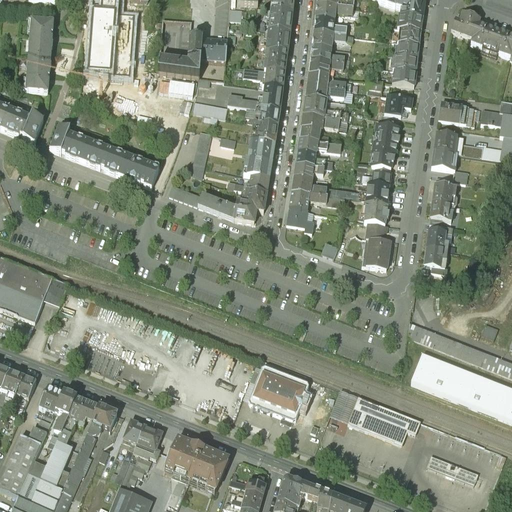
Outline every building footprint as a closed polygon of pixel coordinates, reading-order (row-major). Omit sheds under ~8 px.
[(93,0),(88,77),(129,82),(134,21),(119,20),(120,0),(93,0)] [(239,0),(239,8),(257,10),(257,0),(239,0)] [(293,0),(278,0),(278,3),(271,2),(270,15),(291,17),(293,0)] [(317,0),(316,9),(352,14),(353,6),(342,5),(342,0),(317,0)] [(422,0),(372,0),(372,1),(372,2),(378,4),(378,5),(394,11),(395,10),(402,13),(405,13),(404,20),(422,22),(424,8),(420,7),(422,0)] [(352,14),(316,9),(315,23),(333,25),(334,16),(337,16),(337,18),(337,19),(351,20),(352,14)] [(241,15),(230,14),(229,24),(240,25),(241,15)] [(291,17),(270,15),(269,23),(270,23),(268,35),(289,37),(291,17)] [(479,24),(461,18),(459,25),(455,23),(450,36),(471,43),(472,43),(478,27),(478,28),(479,24)] [(404,20),(399,19),(397,33),(399,33),(420,36),(422,22),(404,20)] [(333,25),(315,23),(313,37),(342,40),(343,33),(335,32),(335,35),(331,35),(333,25)] [(53,26),(33,24),(32,33),(30,33),(29,43),(32,43),(31,51),(29,51),(27,68),(30,68),(29,76),(27,76),(26,86),(28,86),(27,95),(47,97),(48,85),(47,85),(47,80),(49,81),(52,42),(50,42),(50,37),(52,37),(53,26)] [(511,39),(478,28),(478,27),(472,43),(471,43),(470,47),(509,61),(511,57),(510,57),(511,52),(511,39)] [(420,36),(399,33),(399,40),(400,40),(400,47),(418,49),(420,36)] [(268,35),(267,43),(266,55),(286,57),(289,37),(268,35)] [(342,40),(313,37),(311,51),(330,53),(331,45),(344,47),(345,41),(342,40)] [(227,45),(189,42),(186,66),(159,62),(157,76),(199,82),(200,65),(225,67),(227,45)] [(400,47),(395,47),(393,61),(417,63),(418,49),(400,47)] [(330,53),(311,51),(310,65),(343,69),(343,62),(329,60),(330,53)] [(286,57),(266,55),(264,75),(284,77),(286,57)] [(417,63),(393,61),(392,74),(394,75),(415,77),(417,63)] [(343,69),(310,65),(308,79),(327,81),(331,81),(332,74),(342,75),(343,69)] [(264,75),(244,72),(243,81),(260,83),(260,85),(262,85),(262,92),(264,92),(282,95),(284,77),(264,75)] [(415,77),(394,75),(393,82),(395,82),(394,89),(401,90),(413,91),(415,77)] [(327,81),(308,79),(307,91),(344,95),(346,95),(347,90),(340,89),(340,88),(331,87),(328,89),(326,89),(327,81)] [(382,87),(368,86),(366,98),(380,100),(382,87)] [(344,95),(307,91),(305,103),(324,105),(324,98),(327,99),(327,101),(343,103),(344,95)] [(264,97),(263,99),(258,98),(257,106),(242,103),(241,111),(246,112),(279,117),(281,99),(282,95),(264,92),(264,97)] [(412,104),(386,100),(384,118),(384,119),(391,120),(400,121),(401,113),(410,114),(412,104)] [(238,104),(228,103),(227,110),(241,111),(242,103),(239,103),(238,104)] [(324,105),(305,103),(303,119),(339,125),(346,126),(348,118),(332,115),(332,116),(324,115),(325,105),(324,105)] [(227,111),(194,105),(192,115),(225,122),(227,111)] [(476,113),(440,107),(438,125),(474,130),(476,113)] [(511,107),(509,118),(503,117),(482,114),(480,127),(500,130),(499,140),(504,140),(511,141),(511,107)] [(279,117),(246,112),(245,120),(255,121),(255,127),(254,127),(253,127),(277,131),(279,117)] [(33,123),(24,119),(23,122),(16,119),(17,116),(9,113),(0,133),(0,134),(18,141),(19,140),(23,141),(22,143),(33,147),(41,128),(33,125),(33,123)] [(339,125),(303,119),(301,131),(321,134),(321,131),(338,134),(339,125)] [(398,126),(385,124),(384,131),(387,132),(387,129),(392,130),(392,132),(397,133),(398,126)] [(346,126),(339,125),(338,134),(345,135),(346,126)] [(277,131),(253,127),(251,139),(252,139),(251,145),(274,149),(277,131)] [(384,131),(376,130),(373,154),(393,157),(395,157),(396,148),(397,149),(398,143),(397,142),(398,133),(397,133),(392,132),(392,130),(387,129),(387,132),(384,131)] [(321,134),(301,131),(299,144),(327,148),(328,141),(322,140),(320,141),(320,143),(318,143),(318,139),(321,138),(322,136),(321,136),(321,134)] [(104,154),(96,151),(97,148),(82,143),(81,145),(74,142),(75,140),(76,141),(76,140),(74,140),(71,147),(64,144),(66,137),(66,136),(65,138),(57,135),(50,153),(61,158),(61,156),(65,158),(64,159),(100,173),(100,171),(104,173),(104,174),(139,188),(140,186),(144,188),(143,189),(151,192),(158,174),(153,172),(154,170),(143,166),(143,167),(144,167),(143,169),(136,166),(137,164),(121,158),(121,160),(113,157),(114,155),(115,156),(115,155),(113,155),(111,162),(103,159),(106,152),(104,151),(103,151),(105,152),(104,154)] [(212,137),(200,135),(196,151),(208,154),(212,137)] [(456,140),(436,138),(433,154),(454,157),(456,140)] [(236,143),(223,140),(221,148),(234,151),(236,143)] [(502,153),(462,147),(460,158),(510,165),(511,158),(511,141),(504,140),(502,153)] [(327,148),(299,144),(297,157),(317,159),(318,156),(315,156),(316,154),(340,157),(341,149),(327,148)] [(251,145),(250,145),(248,164),(271,167),(274,149),(251,145)] [(208,154),(196,151),(192,168),(204,170),(208,154)] [(393,157),(373,154),(370,171),(374,172),(390,173),(391,168),(392,168),(393,162),(392,162),(393,157)] [(454,157),(433,154),(431,172),(451,174),(451,173),(454,157)] [(317,159),(297,157),(295,169),(324,172),(324,165),(317,164),(317,165),(314,165),(315,161),(317,161),(317,159)] [(248,164),(246,163),(243,179),(251,181),(269,183),(271,167),(248,164)] [(204,170),(192,168),(190,178),(201,183),(204,170)] [(324,172),(295,169),(293,181),(311,183),(312,178),(323,179),(324,172)] [(366,171),(357,170),(356,180),(363,181),(363,176),(366,176),(366,171)] [(363,181),(356,180),(355,187),(367,188),(389,190),(390,173),(374,172),(373,182),(363,181)] [(467,175),(451,173),(451,174),(454,175),(452,184),(465,186),(467,175)] [(269,183),(251,181),(249,190),(238,188),(234,188),(233,193),(233,194),(246,196),(266,198),(269,183)] [(311,183),(293,181),(291,197),(325,201),(326,192),(313,190),(312,194),(310,193),(311,183)] [(238,186),(229,185),(227,192),(233,193),(234,188),(238,188),(238,186)] [(366,198),(326,192),(325,201),(327,202),(339,203),(364,207),(387,210),(389,190),(367,188),(366,198)] [(446,189),(435,188),(432,205),(453,208),(456,191),(446,189)] [(202,200),(172,189),(168,199),(198,210),(202,200)] [(266,198),(246,196),(245,205),(246,206),(246,207),(236,206),(235,212),(233,224),(253,227),(255,215),(263,216),(265,202),(266,198)] [(325,201),(291,197),(289,212),(307,216),(308,206),(326,208),(327,202),(325,201)] [(208,202),(202,200),(198,210),(204,213),(208,202)] [(235,212),(208,201),(208,202),(204,213),(233,224),(235,212)] [(339,203),(327,202),(326,208),(338,210),(339,203)] [(453,208),(432,205),(430,222),(441,223),(451,224),(453,208)] [(387,210),(364,207),(363,212),(365,212),(364,226),(368,227),(384,230),(385,230),(385,223),(387,224),(388,217),(386,217),(387,210)] [(307,216),(289,212),(286,229),(304,232),(304,236),(311,237),(313,226),(306,225),(308,216),(307,216)] [(384,230),(368,227),(366,243),(370,244),(367,263),(363,262),(362,270),(368,271),(375,272),(385,274),(390,246),(381,245),(382,236),(383,236),(384,230)] [(440,229),(439,235),(449,236),(449,237),(451,237),(452,231),(440,229)] [(439,235),(428,233),(426,251),(447,254),(449,237),(449,236),(439,235)] [(337,251),(325,246),(321,258),(333,263),(337,251)] [(447,254),(426,251),(423,269),(435,271),(444,272),(447,254)] [(52,282),(0,261),(0,313),(34,327),(45,299),(52,282)] [(68,288),(52,282),(45,299),(61,305),(68,288)] [(497,333),(484,328),(480,339),(492,344),(497,333)] [(499,364),(409,329),(407,342),(495,376),(499,364)] [(411,388),(511,427),(511,395),(422,360),(411,388)] [(511,369),(499,364),(495,376),(511,382),(511,369)] [(289,374),(272,368),(269,373),(286,380),(289,374)] [(256,370),(250,385),(255,387),(261,373),(256,370)] [(9,375),(0,371),(0,390),(2,391),(9,375)] [(255,387),(248,405),(249,408),(250,409),(257,412),(258,413),(260,413),(269,416),(270,418),(272,417),(281,421),(280,425),(280,426),(290,430),(291,429),(293,425),(295,424),(308,391),(307,388),(303,386),(286,380),(269,373),(264,371),(261,373),(255,387)] [(305,381),(289,374),(286,380),(303,386),(305,381)] [(11,376),(9,375),(2,391),(1,392),(3,393),(8,395),(0,413),(8,417),(10,412),(24,380),(11,376)] [(24,380),(10,412),(16,415),(18,410),(23,412),(27,403),(35,385),(24,380)] [(247,409),(249,408),(248,405),(255,387),(250,385),(242,405),(243,407),(245,408),(247,409)] [(63,396),(48,390),(39,411),(54,417),(55,414),(63,396)] [(357,402),(339,394),(329,421),(347,428),(357,402)] [(76,401),(63,396),(55,414),(63,418),(62,420),(60,421),(59,421),(54,434),(60,437),(76,401)] [(98,410),(76,401),(60,437),(57,444),(65,448),(75,427),(74,423),(79,425),(78,427),(83,430),(86,423),(92,426),(98,410)] [(414,424),(357,402),(347,428),(400,449),(405,436),(409,437),(414,424)] [(63,491),(62,493),(72,498),(82,475),(80,474),(94,443),(93,440),(96,438),(98,432),(101,433),(102,431),(109,434),(117,418),(98,410),(92,426),(63,491)] [(36,430),(33,429),(29,438),(28,441),(20,438),(0,483),(0,490),(18,499),(33,464),(51,425),(41,420),(36,430)] [(130,423),(122,444),(130,447),(131,444),(137,446),(144,429),(130,423)] [(121,485),(112,506),(120,510),(135,474),(141,460),(144,461),(146,461),(148,459),(150,457),(152,453),(155,454),(162,436),(144,429),(137,446),(130,464),(121,485)] [(318,431),(312,429),(310,436),(315,438),(318,431)] [(202,452),(176,442),(165,470),(173,474),(172,476),(189,483),(202,452)] [(46,470),(41,480),(29,474),(18,499),(11,511),(53,511),(62,493),(63,491),(55,487),(72,451),(65,448),(57,444),(46,470)] [(108,455),(102,452),(98,463),(104,466),(108,455)] [(228,463),(202,452),(189,483),(188,485),(189,486),(190,483),(198,486),(196,489),(197,489),(198,487),(206,490),(205,492),(206,493),(207,490),(214,493),(213,496),(214,496),(228,463)] [(506,461),(499,458),(495,469),(501,472),(506,461)] [(449,467),(430,460),(426,471),(445,479),(449,467)] [(124,461),(115,483),(121,485),(130,464),(124,461)] [(46,470),(33,464),(29,474),(41,480),(46,470)] [(459,471),(449,467),(445,479),(454,482),(459,471)] [(477,478),(459,471),(454,482),(473,490),(477,478)] [(135,474),(120,510),(122,511),(125,511),(133,511),(148,480),(135,474)] [(148,480),(133,511),(147,511),(160,485),(148,480)] [(233,485),(230,484),(228,490),(231,491),(262,499),(265,490),(262,489),(263,483),(258,482),(256,487),(249,485),(248,489),(233,485)] [(310,491),(287,482),(283,484),(277,506),(296,511),(297,511),(300,505),(297,504),(298,499),(306,502),(310,491)] [(262,499),(231,491),(230,495),(235,497),(234,502),(260,509),(262,499)] [(329,511),(330,510),(329,510),(331,499),(310,491),(306,502),(313,504),(318,506),(316,511),(329,511)] [(72,498),(62,493),(53,511),(67,511),(73,499),(72,498)] [(172,493),(164,511),(176,511),(183,498),(172,493)] [(363,511),(331,499),(329,510),(330,510),(329,511),(363,511)] [(258,511),(260,509),(234,502),(233,504),(232,504),(232,507),(226,505),(225,508),(240,511),(258,511)]
